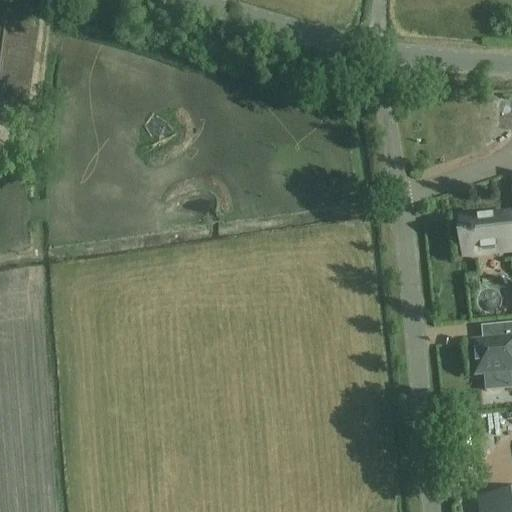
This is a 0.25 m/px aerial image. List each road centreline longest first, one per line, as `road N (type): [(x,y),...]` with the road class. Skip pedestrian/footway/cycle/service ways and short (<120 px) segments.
road 1 (unclassified): [(430,511),(375,50)]
road 2 (unclassified): [(204,0),(375,50)]
road 3 (unclassified): [(375,50),(511,65)]
